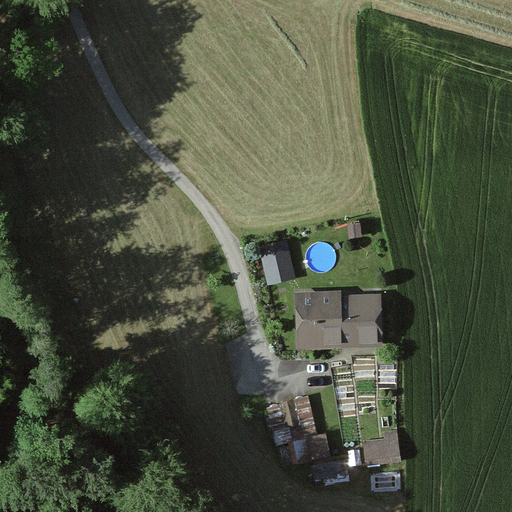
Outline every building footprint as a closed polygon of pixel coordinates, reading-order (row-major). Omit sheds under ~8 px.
[(263,250),(271,286),(295,280),(287,244),(263,250)] [(296,296),(297,350),(387,349),(386,295),(296,296)] [(312,395),(272,399),(279,459),(331,454),(329,429),(316,431),(312,395)] [(400,430),(363,433),(366,460),(403,456),(400,430)] [(349,459),(313,461),(314,478),(349,476),(349,459)]
